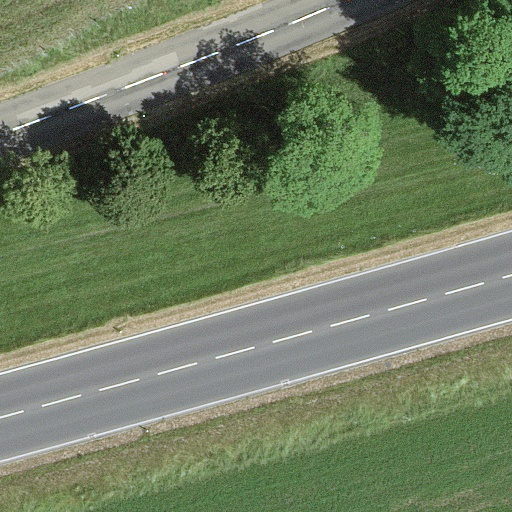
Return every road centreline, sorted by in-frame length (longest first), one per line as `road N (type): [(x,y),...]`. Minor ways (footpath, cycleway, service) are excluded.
road 1 (primary): [(0,422),(511,279)]
road 2 (secondary): [(321,0),(234,48),(0,141)]
